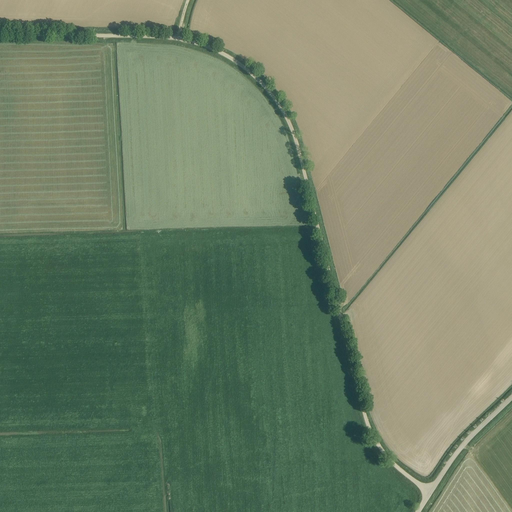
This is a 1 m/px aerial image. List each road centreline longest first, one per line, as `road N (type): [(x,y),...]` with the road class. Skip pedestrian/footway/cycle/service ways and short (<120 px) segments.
road 1 (unclassified): [(431,491),(401,471),(368,428),(297,147),(273,97),(232,60),(178,38),(0,33)]
road 2 (tertiary): [(431,491),(457,449),(511,395)]
